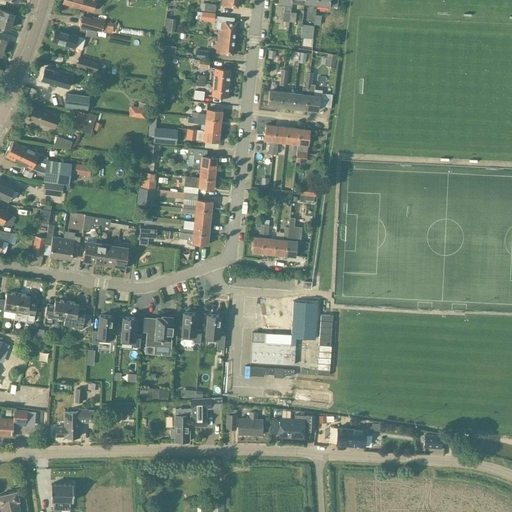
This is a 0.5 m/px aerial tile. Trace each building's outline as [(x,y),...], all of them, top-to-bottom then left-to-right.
[(96,0),(63,0),(63,3),(93,11),(96,0)] [(283,21),(290,22),(291,12),(290,12),(291,6),(291,0),(278,0),(278,5),(284,6),(284,11),(283,21)] [(199,10),(215,12),(216,4),(200,3),(199,10)] [(0,17),(0,25),(9,29),(14,14),(2,10),(0,9),(0,17)] [(215,13),(202,11),(201,19),(214,21),(215,13)] [(314,24),(322,25),(323,15),(315,14),(314,24)] [(80,29),(112,33),(113,23),(104,22),(104,20),(92,16),(91,18),(82,15),(79,26),(80,26),(80,29)] [(218,37),(234,39),(235,23),(220,21),(218,37)] [(52,41),(82,50),(85,38),(56,30),(52,41)] [(313,39),(313,32),(301,31),(300,38),(313,39)] [(216,52),(232,54),(234,39),(218,37),(216,52)] [(174,55),(174,45),(160,44),(160,55),(174,55)] [(195,57),(208,59),(209,51),(196,49),(195,57)] [(305,62),(306,53),(291,51),(290,59),(305,62)] [(335,66),(335,54),(326,53),(325,66),(335,66)] [(76,65),(96,71),(99,62),(78,56),(76,65)] [(280,77),(287,78),(288,70),(284,69),(285,56),(279,56),(278,69),(281,69),(280,77)] [(193,67),(208,68),(209,61),(200,60),(194,59),(193,67)] [(213,81),(229,83),(230,69),(214,67),(213,81)] [(44,69),(41,80),(50,83),(49,85),(55,86),(56,85),(67,88),(71,74),(59,71),(58,73),(44,69)] [(293,108),(305,109),(308,88),(311,89),(311,84),(312,84),(312,81),(305,80),(305,87),(303,87),(302,94),(294,93),(293,108)] [(211,95),(227,97),(229,83),(213,81),(211,95)] [(315,85),(311,84),(311,89),(308,88),(305,109),(318,111),(319,106),(331,107),(332,94),(322,93),(323,90),(315,89),(315,85)] [(193,99),(203,100),(204,91),(194,90),(193,99)] [(268,105),(280,107),(282,91),(269,90),(268,105)] [(280,107),(293,108),(294,93),(282,91),(280,107)] [(88,108),(89,96),(66,93),(64,104),(88,108)] [(131,106),(129,115),(144,117),(146,108),(131,106)] [(29,119),(54,127),(58,115),(33,107),(29,119)] [(82,131),(90,134),(96,115),(88,112),(88,113),(77,109),(71,126),(82,130),(82,131)] [(188,117),(189,117),(220,120),(222,110),(206,109),(206,114),(198,113),(198,112),(188,111),(188,117)] [(220,120),(189,117),(188,122),(188,123),(205,124),(204,130),(204,131),(219,132),(220,120)] [(272,154),(275,126),(265,124),(264,140),(269,141),(268,153),(272,154)] [(286,143),(288,127),(275,126),(272,154),(277,154),(278,142),(286,143)] [(153,142),(176,144),(177,129),(155,127),(153,142)] [(299,128),(288,127),(286,143),(293,143),(292,157),(296,157),(299,128)] [(203,141),(218,142),(219,132),(204,131),(204,130),(188,128),(187,135),(195,136),(195,139),(203,140),(203,141)] [(309,129),(299,128),(296,157),(301,158),(301,152),(307,152),(308,145),(309,129)] [(55,137),(54,143),(70,146),(71,139),(55,137)] [(44,181),(69,185),(70,173),(90,175),(91,166),(72,163),(47,160),(47,157),(13,141),(6,156),(32,168),(39,171),(39,172),(45,173),(44,181)] [(159,145),(148,143),(146,159),(157,160),(159,145)] [(193,159),(192,165),(216,167),(217,157),(206,156),(207,150),(188,148),(188,154),(192,155),(192,158),(193,159)] [(216,167),(192,165),(192,169),(200,170),(199,177),(214,179),(216,167)] [(144,170),(142,186),(154,187),(156,172),(144,170)] [(198,188),(213,189),(214,179),(199,177),(185,176),(185,181),(190,182),(190,184),(198,185),(198,188)] [(0,197),(8,201),(14,187),(0,180),(0,197)] [(43,193),(61,196),(63,184),(44,182),(43,193)] [(300,194),(315,195),(316,186),(301,185),(300,194)] [(139,186),(137,203),(153,204),(155,187),(154,187),(142,186),(139,186)] [(182,209),(211,212),(212,201),(196,199),(196,205),(183,203),(182,209)] [(0,222),(3,224),(8,212),(0,207),(0,222)] [(38,222),(48,224),(50,210),(43,209),(43,210),(40,209),(38,222)] [(194,221),(210,223),(211,212),(182,209),(182,212),(195,214),(194,221)] [(83,223),(99,225),(100,218),(84,215),(83,223)] [(301,242),(302,227),(294,226),(295,218),(290,217),(289,227),(286,256),(296,257),(297,242),(301,242)] [(179,232),(208,235),(210,223),(194,221),(193,229),(180,227),(179,232)] [(262,253),(265,224),(260,223),(259,236),(253,236),(252,252),(262,253)] [(49,255),(61,257),(64,231),(63,238),(53,237),(54,225),(48,224),(45,244),(51,245),(49,255)] [(269,225),(265,224),(262,253),(274,254),(275,238),(267,237),(269,225)] [(286,256),(289,227),(284,226),(283,239),(275,238),(274,254),(286,256)] [(0,248),(3,241),(8,242),(11,233),(0,230),(0,248)] [(61,257),(72,259),(73,248),(78,249),(80,237),(74,236),(75,233),(64,231),(61,257)] [(192,243),(207,245),(208,235),(179,232),(179,236),(179,238),(186,239),(186,243),(192,243)] [(140,235),(139,244),(147,244),(148,236),(140,235)] [(31,253),(43,255),(46,238),(35,236),(31,253)] [(83,260),(94,262),(97,237),(87,236),(83,260)] [(94,262),(104,264),(107,244),(102,243),(102,238),(97,237),(94,262)] [(104,264),(114,265),(118,241),(113,240),(112,245),(107,244),(104,264)] [(114,265),(124,267),(126,257),(133,258),(135,244),(128,243),(127,247),(122,246),(122,242),(118,241),(114,265)] [(4,310),(16,312),(19,292),(11,291),(11,293),(6,292),(5,300),(0,298),(0,316),(3,317),(4,310)] [(26,320),(33,321),(36,303),(29,302),(30,296),(26,295),(26,293),(19,292),(16,312),(22,312),(22,315),(24,319),(26,319),(26,320)] [(55,304),(47,303),(47,306),(44,324),(51,325),(52,323),(53,323),(57,321),(57,318),(64,319),(67,300),(60,299),(60,301),(55,300),(55,304)] [(75,301),(67,300),(64,319),(63,324),(75,325),(75,328),(82,329),(85,312),(85,308),(78,307),(79,304),(74,303),(75,301)] [(250,362),(294,365),(295,344),(295,338),(315,338),(316,325),(316,320),(317,306),(317,302),(292,301),(291,334),(265,333),(252,332),(250,362)] [(325,303),(317,302),(317,306),(316,320),(316,325),(324,325),(325,303)] [(193,340),(193,342),(200,343),(201,330),(195,329),(196,313),(195,313),(185,312),(184,312),(183,324),(182,331),(182,332),(182,339),(193,340)] [(217,342),(217,349),(224,349),(225,332),(219,331),(220,315),(219,315),(209,314),(209,315),(208,314),(207,326),(206,334),(206,341),(217,342)] [(93,330),(91,343),(98,344),(99,341),(110,342),(111,335),(112,328),(111,328),(113,316),(111,316),(101,315),(100,315),(99,331),(93,330)] [(147,332),(146,345),(155,346),(155,344),(161,344),(161,341),(169,341),(170,333),(171,333),(172,325),(171,325),(171,316),(162,316),(162,317),(156,317),(156,319),(144,317),(143,331),(147,332)] [(122,336),(121,343),(133,345),(133,347),(139,348),(141,335),(134,334),(136,318),(135,318),(125,317),(124,317),(123,329),(122,329),(121,336),(122,336)] [(293,375),(293,370),(264,368),(250,367),(250,376),(263,376),(263,373),(274,374),(274,377),(283,377),(283,375),(293,375)] [(126,380),(134,381),(135,374),(127,373),(126,380)] [(168,398),(169,388),(160,388),(160,390),(159,397),(168,398)] [(174,441),(189,441),(189,426),(206,426),(206,416),(206,408),(210,408),(209,398),(191,398),(191,409),(191,412),(189,412),(189,415),(174,415),(175,415),(175,429),(170,429),(170,437),(175,437),(174,441)] [(55,436),(65,436),(79,436),(79,422),(95,422),(95,409),(88,409),(88,408),(78,408),(78,412),(65,412),(65,426),(55,426),(55,436)] [(0,435),(12,436),(13,426),(26,427),(27,410),(14,409),(13,419),(0,418),(0,435)] [(238,434),(262,435),(262,420),(257,419),(257,410),(249,410),(249,419),(238,418),(238,434)] [(226,429),(236,429),(237,415),(226,414),(226,429)] [(278,437),(288,438),(288,436),(302,436),(303,430),(314,431),(314,416),(306,415),(306,416),(294,415),(294,419),(279,418),(278,437)] [(336,444),(349,445),(350,429),(337,428),(336,444)] [(364,446),(371,447),(371,435),(365,435),(366,430),(350,429),(349,445),(364,446)] [(442,436),(425,435),(424,447),(441,448),(442,436)] [(73,501),(73,484),(51,484),(51,500),(53,500),(53,510),(53,511),(59,511),(60,510),(70,510),(70,501),(73,501)] [(0,507),(1,511),(20,511),(16,492),(0,495),(0,507)] [(204,511),(221,511),(221,503),(205,503),(204,511)]
